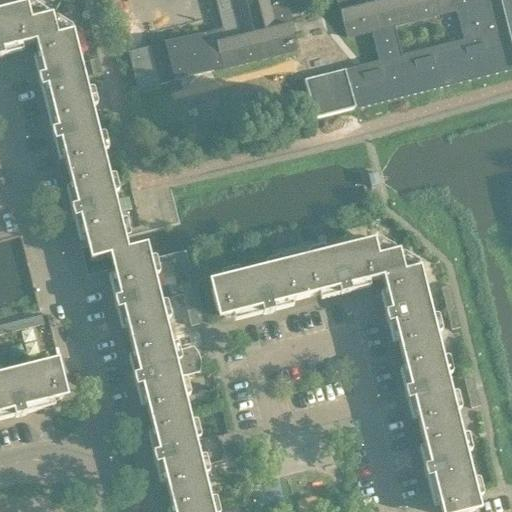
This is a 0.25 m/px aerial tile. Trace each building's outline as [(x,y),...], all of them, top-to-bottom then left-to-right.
[(511,0),(216,0),(224,30),(216,32),(150,49),(153,61),(159,86),(296,52),(282,0),(336,0),(346,39),(370,33),(378,63),(303,82),(310,109),(313,122),(511,71),(511,0)] [(57,39),(56,37),(52,20),(51,17),(30,22),(26,6),(0,12),(0,59),(2,58),(3,58),(2,52),(34,44),(57,39)] [(89,100),(72,33),(56,37),(57,39),(34,44),(42,76),(37,78),(37,79),(37,82),(37,84),(38,85),(38,87),(39,89),(40,90),(46,89),(51,109),(89,100)] [(97,60),(88,62),(92,77),(101,75),(97,60)] [(89,100),(51,109),(56,130),(50,132),(51,133),(50,134),(50,135),(51,138),(51,140),(52,141),(53,143),(53,144),(59,143),(67,174),(105,165),(89,100)] [(122,235),(113,195),(105,165),(67,174),(75,207),(69,209),(70,210),(70,211),(70,212),(70,214),(71,217),(72,219),(72,220),(73,221),(78,220),(85,244),(89,263),(108,258),(127,253),(127,252),(125,245),(123,238),(122,235)] [(377,180),(376,174),(367,176),(369,182),(370,189),(378,187),(377,180)] [(373,242),(295,261),(304,299),(337,291),(338,297),(339,297),(343,297),(345,296),(347,295),(349,294),(350,294),(349,288),(381,280),(398,253),(377,258),(373,242)] [(167,334),(153,277),(150,264),(146,249),(127,253),(108,258),(112,274),(118,299),(113,300),(113,301),(113,304),(113,306),(114,307),(114,309),(115,311),(116,312),(121,311),(129,343),(167,334)] [(398,253),(381,280),(389,312),(384,314),(384,315),(384,317),(384,320),(385,322),(386,324),(386,325),(387,326),(393,325),(401,357),(438,347),(419,269),(403,273),(398,253)] [(304,299),(295,261),(218,281),(214,284),(211,288),(210,293),(215,311),(218,315),(222,318),(227,319),(260,310),(261,316),(262,316),(264,316),(266,316),(269,315),(272,314),(274,313),(272,307),(304,299)] [(188,284),(179,286),(190,328),(198,326),(188,284)] [(448,287),(440,289),(450,332),(459,329),(448,287)] [(0,327),(0,336),(43,326),(41,317),(0,327)] [(179,379),(189,376),(183,351),(173,354),(167,334),(129,343),(138,376),(132,377),(132,378),(132,381),(132,383),(133,385),(134,387),(135,388),(135,389),(141,388),(149,420),(187,411),(179,379)] [(458,425),(446,377),(438,347),(401,357),(409,389),(403,391),(403,392),(403,394),(403,397),(404,398),(405,400),(406,402),(406,403),(412,402),(420,435),(458,425)] [(64,395),(64,392),(64,390),(60,371),(57,367),(52,365),(47,364),(0,375),(0,416),(12,413),(13,419),(15,419),(18,419),(19,419),(21,418),(23,417),(25,416),(26,416),(24,410),(57,402),(61,399),(64,395)] [(470,410),(479,408),(472,379),(463,382),(470,410)] [(187,411),(149,420),(157,453),(151,455),(152,456),(152,458),(152,460),(152,463),(153,464),(154,466),(154,467),(160,465),(168,498),(206,488),(201,468),(212,466),(205,440),(195,443),(187,411)] [(476,498),(465,455),(458,425),(420,435),(428,467),(422,468),(423,469),(423,472),(423,473),(423,475),(424,477),(425,479),(425,481),(431,479),(437,503),(438,507),(440,511),(439,511),(473,511),(474,511),(477,507),(477,502),(476,498)] [(212,511),(206,488),(168,498),(171,511),(212,511)]
